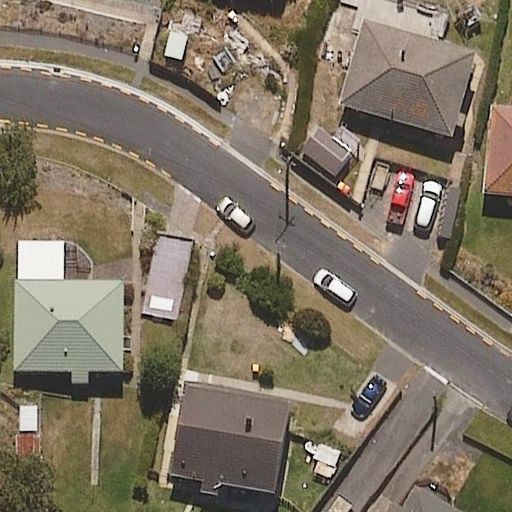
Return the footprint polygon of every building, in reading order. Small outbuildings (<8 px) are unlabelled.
[(440,41),(447,16),(389,0),(344,0),(337,28),(358,34),(338,106),(453,138),(477,52),(440,41)] [(511,196),(511,108),(493,107),(485,194),(511,196)] [(64,283),(64,244),(18,244),(16,372),(73,372),(73,385),(88,385),(88,372),(123,372),(124,284),(64,283)] [(275,494),(291,403),(186,385),(170,476),(275,494)] [(460,511),(408,481),(389,511),(460,511)]
